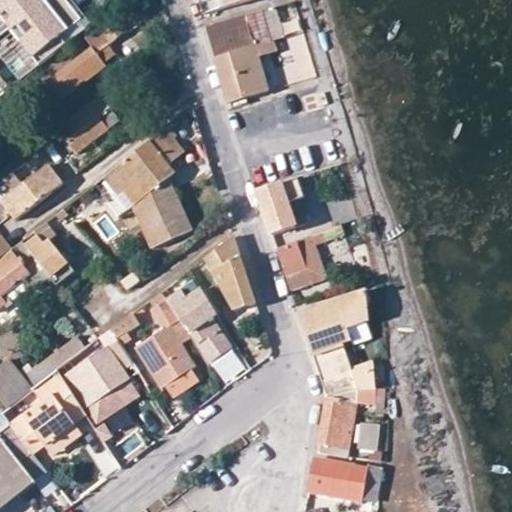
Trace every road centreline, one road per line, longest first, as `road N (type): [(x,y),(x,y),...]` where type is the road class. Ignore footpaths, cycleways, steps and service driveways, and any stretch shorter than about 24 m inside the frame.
road 1 (residential): [(181,0),(294,361)]
road 2 (residential): [(294,361),(98,511)]
road 3 (residential): [(294,361),(304,396),(284,511)]
